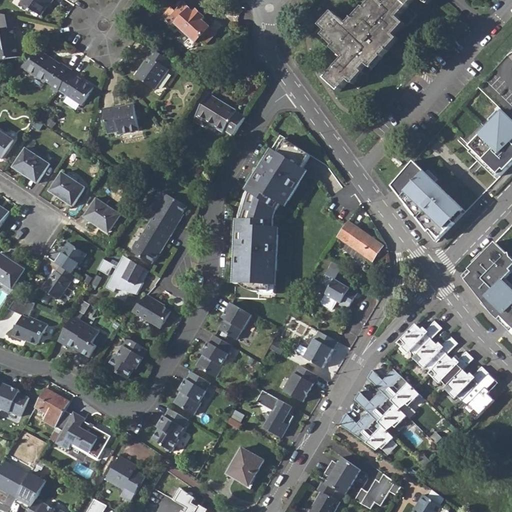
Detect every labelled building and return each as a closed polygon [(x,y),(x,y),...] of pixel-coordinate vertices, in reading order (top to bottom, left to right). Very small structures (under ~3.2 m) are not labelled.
[(51,0),(53,1),(53,0),(21,0),(19,4),(31,11),(32,10),(41,15),(48,4),(50,0),(51,0)] [(333,12),(313,34),(343,62),(327,79),(339,92),(350,81),(357,88),(368,77),(365,75),(388,51),(387,50),(398,39),(396,37),(429,0),(374,0),(366,9),(365,8),(355,19),(353,18),(347,25),(333,12)] [(176,28),(178,25),(198,43),(211,28),(210,27),(210,23),(207,20),(203,21),(203,20),(206,17),(197,10),(195,13),(184,3),(167,21),(176,28)] [(17,17),(0,13),(0,28),(0,30),(0,60),(21,57),(19,45),(17,46),(16,40),(13,28),(19,28),(17,17)] [(168,70),(173,63),(154,50),(149,57),(150,58),(145,64),(146,65),(137,78),(157,92),(171,71),(168,70)] [(42,53),(21,68),(45,84),(47,82),(54,87),(53,89),(58,93),(60,89),(72,72),(61,64),(60,66),(50,60),(51,59),(42,53)] [(72,72),(60,89),(83,105),(94,88),(78,77),(79,76),(72,72)] [(210,94),(197,116),(225,133),(226,131),(235,136),(247,117),(238,111),(210,94)] [(109,134),(120,132),(120,135),(140,131),(134,105),(124,107),(125,108),(116,109),(116,107),(104,110),(109,134)] [(511,119),(503,111),(469,146),(501,176),(511,164),(511,119)] [(0,155),(3,158),(15,140),(0,130),(0,155)] [(281,136),(273,149),(278,152),(286,139),(281,136)] [(270,300),(276,300),(278,271),(279,235),(273,235),(274,227),(275,214),(281,204),(285,198),(290,201),(301,182),(308,170),(303,167),(311,155),(286,139),(278,152),(273,149),(258,173),(261,174),(253,187),(255,188),(252,194),(250,197),(244,216),(244,219),(244,226),(241,226),(240,241),(238,240),(237,269),(235,284),(235,298),(270,300)] [(27,149),(16,165),(29,174),(28,176),(39,183),(51,164),(27,149)] [(463,209),(414,161),(394,184),(405,194),(401,197),(429,233),(431,230),(440,239),(455,223),(452,221),(463,209)] [(15,167),(28,176),(29,174),(16,165),(15,167)] [(49,186),(53,188),(61,176),(58,173),(49,186)] [(63,173),(61,176),(53,188),(52,190),(63,197),(62,199),(74,207),(86,188),(63,173)] [(261,174),(258,173),(247,191),(252,194),(255,188),(253,187),(261,174)] [(394,184),(392,186),(401,197),(405,194),(394,184)] [(51,191),(62,199),(63,197),(52,190),(51,191)] [(161,206),(151,222),(172,235),(182,220),(180,219),(183,214),(188,207),(168,195),(167,196),(163,197),(160,203),(161,206)] [(102,229),(109,234),(122,215),(108,206),(101,201),(97,198),(84,217),(93,223),(102,229)] [(290,201),(285,198),(281,204),(286,207),(290,201)] [(0,205),(0,229),(11,213),(0,205)] [(463,209),(452,221),(455,223),(466,212),(463,209)] [(374,261),(385,245),(350,221),(339,236),(349,243),(370,258),(374,261)] [(172,235),(151,222),(140,240),(137,241),(134,247),(135,250),(133,252),(153,264),(159,255),(162,250),(163,250),(172,235)] [(431,230),(429,233),(437,242),(440,239),(431,230)] [(64,254),(57,264),(62,266),(73,274),(79,264),(81,265),(88,255),(70,243),(63,253),(64,254)] [(345,249),(365,263),(370,258),(349,243),(345,249)] [(511,268),(511,259),(495,243),(469,270),(472,273),(466,280),(484,303),(495,313),(493,314),(500,321),(503,318),(511,326),(511,290),(503,282),(511,273),(511,272),(510,271),(511,268)] [(328,251),(332,255),(337,248),(333,245),(328,251)] [(0,280),(14,290),(25,272),(15,266),(17,263),(2,253),(0,255),(0,280)] [(145,268),(124,255),(105,286),(113,291),(115,288),(136,295),(143,283),(141,282),(141,276),(145,268)] [(105,259),(100,270),(111,275),(116,264),(105,259)] [(315,293),(321,297),(324,292),(323,292),(331,276),(332,277),(339,265),(333,262),(315,293)] [(15,266),(25,272),(27,270),(17,263),(15,266)] [(71,281),(75,275),(73,274),(62,266),(58,272),(57,271),(44,289),(60,300),(73,282),(71,281)] [(150,271),(145,268),(141,276),(141,282),(143,283),(150,271)] [(342,303),(341,304),(349,309),(359,292),(332,277),(331,276),(323,292),(324,292),(325,293),(321,299),(322,303),(335,311),(340,302),(342,303)] [(148,294),(133,311),(162,328),(172,311),(165,307),(161,304),(162,302),(148,294)] [(31,316),(37,303),(19,296),(13,308),(31,316)] [(226,320),(220,330),(238,340),(244,330),(244,331),(253,316),(232,303),(223,318),(226,320)] [(82,320),(74,315),(59,340),(67,345),(67,344),(75,348),(76,346),(81,348),(80,350),(91,356),(98,345),(94,342),(101,330),(91,325),(88,326),(81,321),(82,320)] [(25,316),(21,326),(19,325),(14,336),(24,341),(24,340),(36,345),(39,344),(44,333),(45,334),(49,325),(33,318),(32,320),(25,316)] [(444,327),(436,320),(426,330),(418,322),(403,337),(417,355),(419,353),(433,338),(444,327)] [(338,342),(319,331),(304,358),(324,368),(338,342)] [(233,346),(215,335),(210,343),(209,343),(205,350),(202,354),(204,356),(197,367),(217,379),(224,366),(222,365),(229,354),(233,346)] [(442,346),(433,338),(419,353),(432,370),(434,368),(449,353),(459,342),(452,335),(442,346)] [(144,357),(149,350),(130,338),(126,346),(125,346),(119,357),(117,355),(110,368),(129,379),(136,368),(138,369),(145,358),(144,357)] [(475,358),(468,351),(457,362),(449,353),(434,368),(448,386),(450,384),(464,369),(475,358)] [(318,376),(299,365),(284,392),(303,402),(318,376)] [(464,369),(450,384),(459,407),(490,374),(483,366),(473,377),(464,369)] [(420,393),(395,367),(384,378),(374,368),(369,376),(382,389),(401,407),(420,393)] [(212,384),(193,372),(188,380),(187,380),(183,387),(180,391),(182,393),(176,404),(196,415),(203,403),(201,402),(207,392),(207,391),(212,384)] [(498,382),(490,374),(459,407),(475,421),(486,411),(495,401),(487,393),(498,382)] [(21,391),(5,384),(0,395),(0,408),(11,413),(12,413),(22,417),(30,398),(19,393),(21,391)] [(47,388),(36,407),(48,413),(44,421),(57,428),(60,422),(71,402),(47,388)] [(401,407),(382,389),(371,400),(361,390),(356,397),(370,411),(388,429),(407,414),(401,407)] [(292,407),(262,390),(256,401),(273,411),(264,428),(282,437),(294,416),(288,413),(292,407)] [(189,420),(170,409),(165,417),(160,423),(158,428),(160,429),(153,440),(173,452),(180,440),(179,439),(185,428),(189,420)] [(377,448),(394,436),(388,429),(370,411),(358,423),(347,413),(341,423),(377,448)] [(86,419),(75,413),(68,426),(60,422),(57,428),(65,432),(58,443),(70,449),(72,444),(100,459),(112,436),(85,421),(86,419)] [(231,418),(237,421),(240,416),(234,413),(231,418)] [(243,425),(237,421),(231,418),(228,423),(240,429),(243,425)] [(250,486),(265,461),(243,448),(228,474),(250,486)] [(337,453),(333,460),(337,463),(330,475),(349,487),(361,468),(337,453)] [(120,457),(106,480),(124,490),(121,497),(131,503),(136,494),(147,476),(138,470),(139,467),(120,457)] [(0,489),(15,498),(31,507),(35,499),(46,481),(8,459),(0,472),(0,489)] [(349,487),(355,491),(367,472),(361,468),(349,487)] [(368,493),(362,490),(356,500),(372,510),(376,504),(382,508),(391,492),(398,497),(404,487),(385,475),(380,483),(376,480),(368,493)] [(333,497),(338,489),(324,481),(319,489),(323,491),(310,511),(335,511),(342,501),(333,497)] [(180,511),(196,511),(199,508),(192,504),(195,499),(180,488),(173,500),(188,509),(186,511),(183,511),(182,511),(180,511)] [(0,489),(0,511),(1,511),(6,511),(15,498),(0,489)] [(333,497),(342,501),(346,494),(338,489),(333,497)] [(425,494),(413,511),(440,511),(443,507),(444,506),(425,494)] [(104,511),(108,506),(95,499),(87,511),(104,511)] [(37,500),(30,511),(63,511),(57,509),(56,510),(45,504),(45,505),(37,500)]
